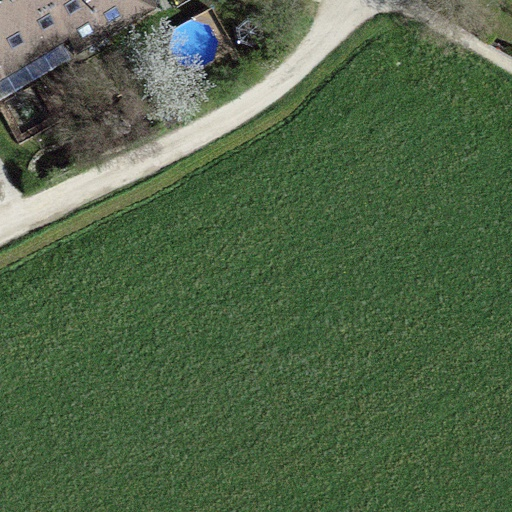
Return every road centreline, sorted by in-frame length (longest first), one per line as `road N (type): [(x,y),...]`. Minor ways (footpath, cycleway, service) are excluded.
road 1 (residential): [(339,0),(297,73),(244,111),(0,230)]
road 2 (track): [(383,0),(511,67)]
